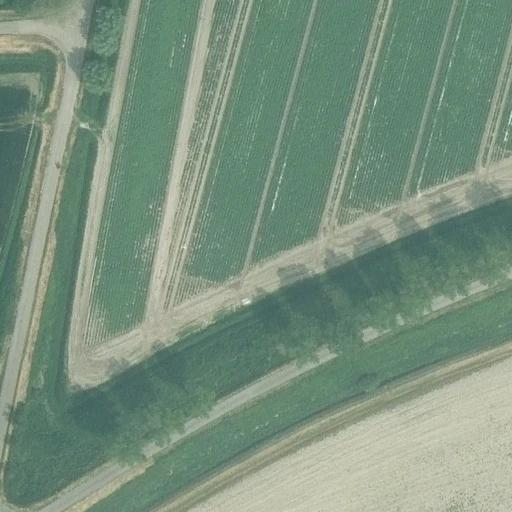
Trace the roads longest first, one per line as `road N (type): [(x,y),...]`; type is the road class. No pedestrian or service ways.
road 1 (unclassified): [(43,511),(349,338),(511,271)]
road 2 (unclassified): [(0,416),(79,25)]
